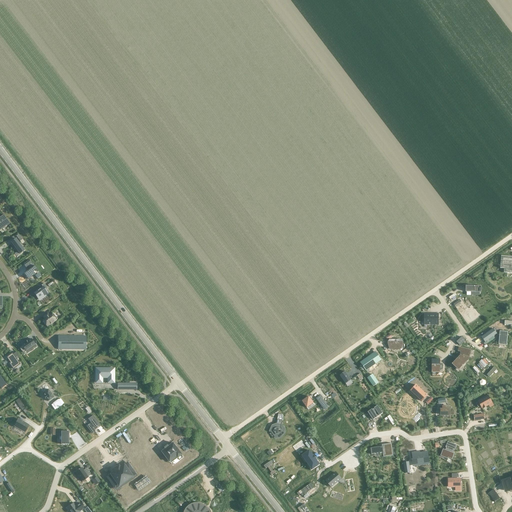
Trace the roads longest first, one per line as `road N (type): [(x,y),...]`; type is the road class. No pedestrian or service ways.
road 1 (tertiary): [(177,383),(0,150)]
road 2 (residential): [(222,438),(434,290)]
road 3 (residential): [(348,452),(372,436),(462,435),(479,511)]
road 4 (residential): [(177,383),(60,468)]
